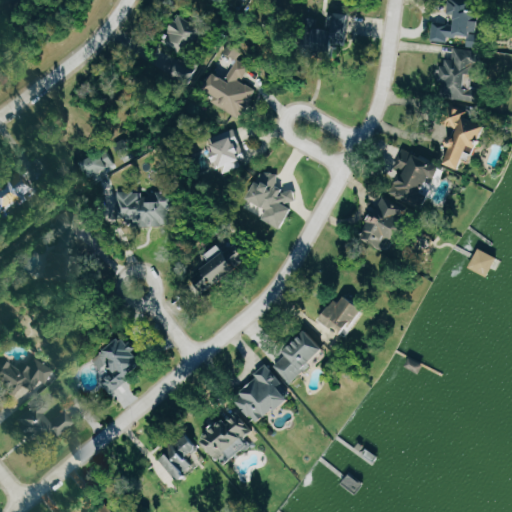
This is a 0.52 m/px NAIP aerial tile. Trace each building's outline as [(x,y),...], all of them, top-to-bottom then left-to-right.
[(433,40),(449,43),(450,39),(472,42),(474,29),(480,30),(483,14),(472,13),(473,6),(455,4),(453,23),(436,21),(433,40)] [(351,14),(329,15),(330,20),(313,21),(314,49),(352,47),(351,14)] [(192,56),(205,28),(178,15),(165,43),(192,56)] [(476,85),(481,51),(456,47),(455,59),(444,58),(440,91),(451,92),(450,99),(482,103),(484,86),(476,85)] [(190,85),(200,69),(183,58),(173,75),(190,85)] [(241,117),(256,88),(243,81),(251,66),(239,59),(228,79),(217,73),(208,90),(218,95),(214,103),(241,117)] [(445,162),(462,171),(466,162),(474,165),(493,125),(469,113),(468,115),(445,162)] [(108,150),(84,164),(92,179),(116,164),(108,150)] [(433,176),(439,179),(444,167),(406,150),(392,181),(402,185),(399,192),(421,202),(433,176)] [(283,229),(294,208),(292,207),(298,195),(277,184),(281,177),(265,168),(249,198),(270,210),(265,219),(283,229)] [(0,213),(35,193),(22,172),(0,185),(0,213)] [(173,193),(120,192),(119,224),(172,224),(173,193)] [(365,226),(367,227),(362,236),(391,252),(415,208),(385,192),(365,226)] [(69,208),(51,226),(71,247),(79,240),(88,250),(99,240),(69,208)] [(472,269),(491,276),(498,256),(479,250),(472,269)] [(367,308),(343,294),(326,323),(350,337),(367,308)] [(327,351),(311,332),(275,365),(291,383),(327,351)] [(113,395),(133,378),(130,375),(146,362),(125,337),(96,361),(106,374),(100,379),(113,395)] [(55,370),(35,357),(25,372),(0,355),(0,382),(19,396),(25,387),(33,391),(40,380),(46,384),(55,370)] [(262,380),(237,397),(256,425),(293,400),(269,365),(257,373),(262,380)] [(75,421),(68,411),(49,424),(34,402),(14,417),(36,448),(75,421)] [(223,466),(252,443),(248,438),(255,432),(238,409),(201,438),(223,466)] [(182,483),(191,477),(187,472),(200,463),(194,455),(201,450),(191,436),(163,455),(182,483)]
